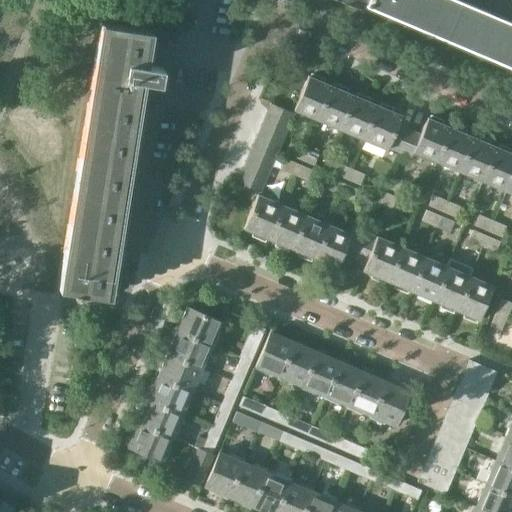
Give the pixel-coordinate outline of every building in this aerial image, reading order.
[(511,21),(462,0),(336,0),(363,11),(365,5),(511,67),(511,21)] [(159,83),(162,67),(163,58),(144,54),(147,30),(103,23),(60,289),(105,296),(137,97),(145,99),(161,101),(163,84),(159,83)] [(318,120),(332,85),(309,75),(294,110),(318,120)] [(318,120),(341,130),(356,95),(332,85),(318,120)] [(341,130),(365,139),(380,105),(356,95),(341,130)] [(266,113),(290,123),(294,113),(270,103),(266,113)] [(400,152),(410,129),(399,124),(403,115),(380,105),(365,139),(388,149),(389,147),(400,152)] [(261,125),(285,135),(290,123),(266,113),(261,125)] [(413,151),(437,161),(451,127),(428,117),(421,133),(410,129),(400,152),(411,156),(413,151)] [(256,137),(280,147),(285,135),(261,125),(256,137)] [(437,161),(460,171),(475,137),(451,127),(437,161)] [(251,149),(275,159),(280,147),(256,137),(251,149)] [(460,171),(483,181),(498,147),(475,137),(460,171)] [(286,154),(300,160),(304,149),(290,143),(286,154)] [(483,181),(507,191),(511,179),(511,153),(498,147),(483,181)] [(246,160),(270,170),(275,159),(251,149),(246,160)] [(304,149),(300,160),(314,166),(318,155),(304,149)] [(277,168),(292,175),(297,164),(282,157),(277,168)] [(241,172),(265,182),(270,170),(246,160),(241,172)] [(330,173),(345,179),(349,168),(335,161),(330,173)] [(297,164),(292,175),(307,181),(312,170),(297,164)] [(349,168),(345,179),(359,185),(364,174),(349,168)] [(265,182),(241,172),(237,182),(261,192),(265,182)] [(342,183),(326,176),(322,188),(338,194),(342,183)] [(399,192),(403,182),(390,177),(386,186),(399,192)] [(338,194),(353,201),(358,190),(342,183),(338,194)] [(377,202),(392,209),(397,197),(382,191),(377,202)] [(243,229),(267,239),(281,204),(258,194),(243,229)] [(441,212),(446,201),(432,195),(427,206),(441,212)] [(460,207),(446,201),(441,212),(455,218),(460,207)] [(267,239),(290,249),(304,214),(281,204),(267,239)] [(435,227),(440,216),(426,210),(421,221),(435,227)] [(290,249),(313,258),(327,224),(304,214),(290,249)] [(488,232),(493,220),(479,214),(474,226),(488,232)] [(454,222),(440,216),(435,227),(449,233),(454,222)] [(506,226),(493,220),(488,232),(501,238),(506,226)] [(355,258),(365,233),(353,228),(350,234),(327,224),(313,258),(337,269),(343,254),(355,258)] [(467,241),(481,247),(486,235),(472,230),(467,241)] [(362,271),(386,281),(401,246),(377,236),(377,237),(365,233),(355,258),(366,263),(362,271)] [(486,235),(481,247),(495,253),(500,241),(486,235)] [(386,281),(409,291),(424,256),(401,246),(386,281)] [(409,291),(432,300),(447,265),(424,256),(409,291)] [(432,300),(455,310),(470,275),(447,265),(432,300)] [(470,275),(455,310),(479,320),(494,285),(470,275)] [(511,303),(501,299),(495,312),(506,317),(511,303)] [(187,307),(177,331),(212,345),(222,322),(187,307)] [(506,317),(495,312),(489,326),(490,327),(501,331),(506,317)] [(241,358),(250,362),(251,362),(265,329),(253,324),(239,357),(241,358)] [(167,354),(202,368),(212,345),(177,331),(167,354)] [(280,376),(295,341),(270,331),(256,366),(280,376)] [(280,376),(303,385),(318,351),(295,341),(280,376)] [(303,385),(327,395),(341,361),(318,351),(303,385)] [(157,377),(192,392),(202,368),(167,354),(157,377)] [(231,381),(241,385),(250,362),(241,358),(231,381)] [(469,359),(464,372),(492,384),(498,371),(469,359)] [(327,395),(349,405),(364,370),(341,361),(327,395)] [(349,405),(372,415),(387,380),(364,370),(349,405)] [(459,384),(487,396),(492,384),(464,372),(459,384)] [(148,400),(183,414),(192,392),(157,377),(148,400)] [(410,389),(387,380),(372,415),(395,424),(410,389)] [(221,404),(231,408),(241,385),(231,381),(221,404)] [(454,397),(482,409),(487,396),(459,384),(454,397)] [(263,417),(267,407),(242,396),(238,406),(263,417)] [(448,409),(477,421),(482,409),(454,397),(448,409)] [(138,422),(173,437),(183,414),(148,400),(138,422)] [(210,429),(220,433),(231,408),(221,404),(210,429)] [(263,417),(286,426),(290,416),(267,407),(263,417)] [(444,420),(472,432),(477,421),(448,409),(444,420)] [(256,431),(260,422),(236,411),(232,421),(256,431)] [(286,426),(309,436),(313,426),(290,416),(286,426)] [(467,445),(472,433),(472,432),(444,420),(438,433),(467,445)] [(173,437),(138,422),(128,446),(163,460),(173,437)] [(256,431),(279,441),(283,431),(260,422),(256,431)] [(193,447),(199,449),(211,453),(220,433),(210,429),(203,426),(193,447)] [(309,436),(332,446),(336,436),(313,426),(309,436)] [(279,441),(302,451),(306,441),(283,431),(279,441)] [(462,457),(466,448),(467,445),(438,433),(433,445),(462,457)] [(332,446),(355,455),(359,446),(336,436),(332,446)] [(495,460),(511,467),(511,440),(504,437),(495,460)] [(302,451),(325,461),(329,451),(306,441),(302,451)] [(428,457),(457,469),(462,457),(433,445),(428,457)] [(359,446),(355,455),(387,469),(391,459),(359,446)] [(212,453),(211,453),(199,449),(187,479),(199,484),(212,453)] [(229,496),(244,461),(219,450),(204,485),(229,496)] [(325,461),(348,471),(352,461),(329,451),(325,461)] [(423,469),(452,481),(457,469),(428,457),(423,469)] [(485,483),(511,494),(511,467),(495,460),(485,483)] [(229,496),(251,506),(266,471),(244,461),(229,496)] [(348,471),(371,480),(375,471),(352,461),(348,471)] [(446,494),(452,481),(423,469),(418,481),(446,494)] [(251,506),(266,511),(276,511),(290,481),(266,471),(251,506)] [(371,480),(394,490),(398,480),(375,471),(371,480)] [(398,480),(394,490),(417,500),(421,490),(398,480)] [(276,511),(302,511),(312,490),(290,481),(276,511)] [(475,506),(489,511),(511,511),(511,494),(485,483),(475,506)] [(302,511),(330,511),(336,500),(312,490),(302,511)] [(330,511),(357,511),(358,510),(336,500),(330,511)]
